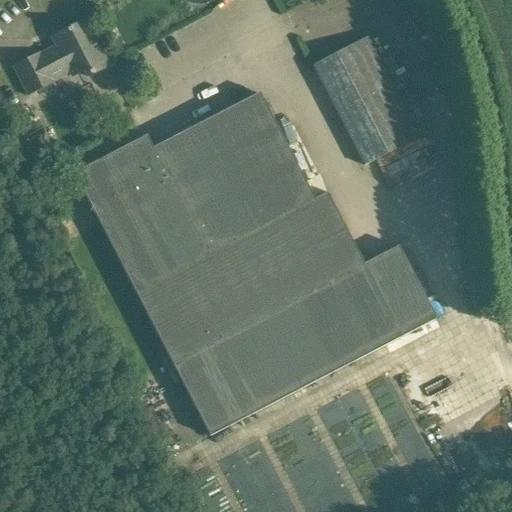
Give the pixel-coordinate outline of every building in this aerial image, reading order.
[(14,68),(28,94),(53,81),(53,80),(70,72),(70,73),(82,67),(87,77),(107,66),(84,22),(52,38),(57,47),(40,56),(39,55),(14,68)] [(312,65),(365,166),(419,137),(367,37),(312,65)] [(146,137),(74,174),(84,192),(173,365),(211,436),(436,320),(400,250),(364,267),(327,193),(314,200),(268,112),(259,94),(152,149),(146,137)] [(53,151),(42,129),(22,139),(33,161),(53,151)] [(426,365),(404,373),(415,405),(438,396),(426,365)]
